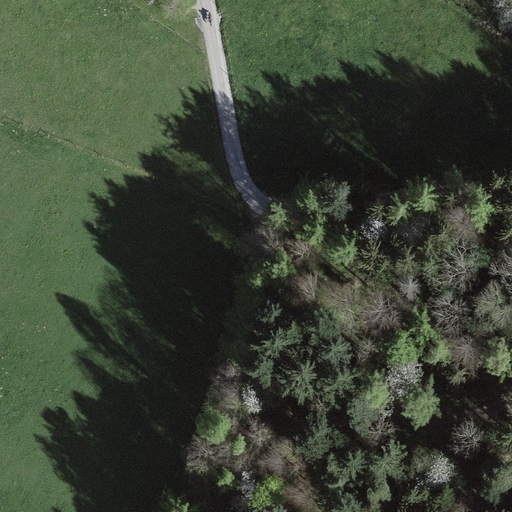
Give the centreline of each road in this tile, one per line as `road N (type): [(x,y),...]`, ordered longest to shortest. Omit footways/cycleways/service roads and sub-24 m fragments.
road 1 (track): [(222,511),(273,450),(320,423),(476,410),(511,399)]
road 2 (track): [(264,197),(511,173)]
road 3 (unclassified): [(205,0),(237,167),(248,192),(264,197)]
